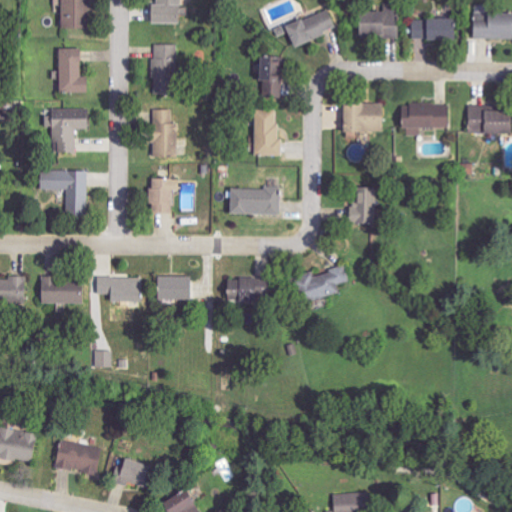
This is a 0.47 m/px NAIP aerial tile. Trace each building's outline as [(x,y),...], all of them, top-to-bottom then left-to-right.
[(88,0),(61,0),(61,28),(88,29),(88,0)] [(150,4),(149,23),(179,24),(179,0),(156,0),(156,4),(150,4)] [(384,11),(357,12),(358,36),(398,35),(397,3),(384,4),(384,11)] [(294,47),(337,29),(329,9),(286,27),(294,47)] [(472,39),(511,39),(511,13),(485,13),(485,21),(473,21),(472,39)] [(412,19),(411,39),(454,40),(455,20),(412,19)] [(153,79),(177,79),(177,44),(153,44),(153,79)] [(81,76),(82,48),(59,48),(58,92),(89,93),(89,77),(81,76)] [(283,57),(258,56),(257,97),(282,97),(283,57)] [(363,135),(363,129),(385,128),(385,102),(342,103),(343,135),(363,135)] [(450,128),(449,104),(406,105),(407,117),(401,118),(401,129),(408,129),(408,136),(421,136),(421,129),(450,128)] [(509,134),(509,111),(481,110),(481,106),(469,105),(468,132),(509,134)] [(88,109),(44,109),(45,128),(52,128),(53,153),(76,152),(76,130),(88,129),(88,109)] [(174,110),(152,109),(152,157),(177,157),(177,124),(173,124),(174,110)] [(255,156),(280,156),(279,109),(254,110),(255,156)] [(473,164),(460,164),(461,174),(473,173),(473,164)] [(89,171),(40,170),(39,190),(67,190),(67,217),(88,217),(89,171)] [(170,213),(171,190),(178,190),(178,179),(150,178),(149,213),(170,213)] [(230,188),(230,214),(281,215),(281,189),(230,188)] [(373,225),(374,188),(354,188),(353,224),(373,225)] [(340,294),(338,284),(350,281),(346,267),(314,274),(313,272),(293,276),(299,303),(340,294)] [(190,277),(157,276),(157,300),(190,300),(190,277)] [(41,277),(40,303),(82,304),(83,279),(41,277)] [(139,302),(138,277),(98,278),(98,295),(109,294),(109,302),(139,302)] [(0,302),(26,302),(26,278),(0,278),(0,302)] [(266,281),(222,284),(224,304),(268,300),(266,281)] [(97,368),(114,367),(113,350),(96,351),(97,368)] [(0,457),(31,464),(37,434),(1,427),(0,431),(0,457)] [(56,467),(100,474),(103,447),(60,440),(56,467)] [(161,503),(165,511),(198,511),(187,489),(161,503)] [(333,494),(334,511),(328,511),(327,511),(366,511),(366,493),(333,494)]
